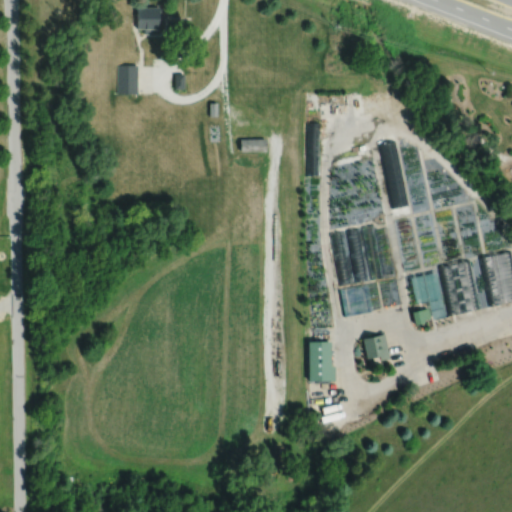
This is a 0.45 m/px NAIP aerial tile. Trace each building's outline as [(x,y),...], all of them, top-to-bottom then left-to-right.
[(136,6),(136,28),(143,28),(143,33),(152,33),(152,28),(157,28),(157,11),(159,11),(159,7),(157,7),(157,6),(136,6)] [(117,64),(117,93),(136,93),(136,64),(117,64)] [(173,73),(173,88),(183,88),(183,73),(173,73)] [(208,102),(209,115),(217,115),(216,102),(208,102)] [(239,138),(239,150),(266,150),(266,138),(239,138)] [(380,144),(388,206),(404,204),(396,141),(380,144)] [(428,320),(427,308),(411,310),(412,322),(428,320)] [(306,341),(307,380),(333,380),(333,365),(329,366),(329,340),(306,341)]
